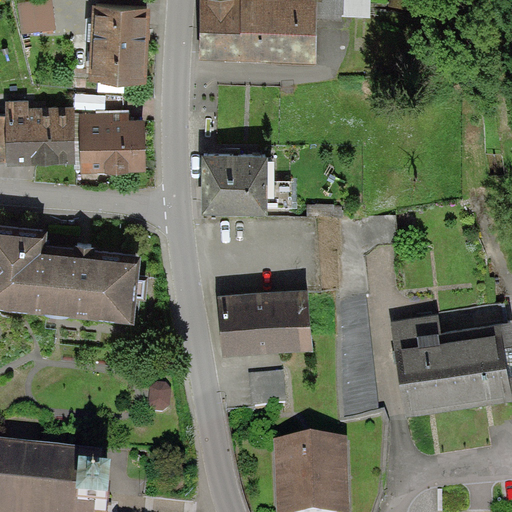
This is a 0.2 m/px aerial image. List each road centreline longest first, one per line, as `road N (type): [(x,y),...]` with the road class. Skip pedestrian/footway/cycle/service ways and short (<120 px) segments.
road 1 (tertiary): [(229,511),(176,206)]
road 2 (tertiary): [(176,206),(182,0)]
road 3 (residential): [(176,206),(0,192)]
road 4 (residential): [(383,511),(424,478),(511,463)]
